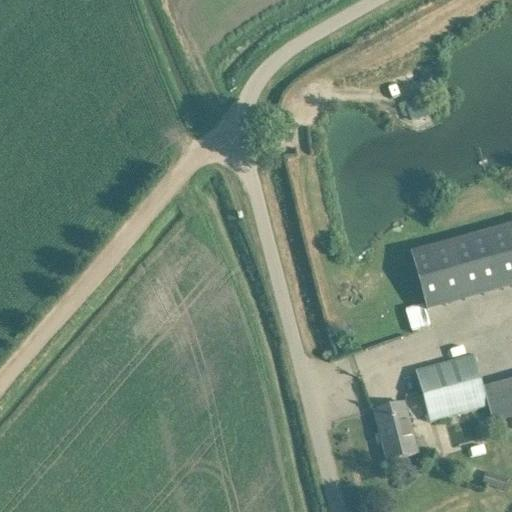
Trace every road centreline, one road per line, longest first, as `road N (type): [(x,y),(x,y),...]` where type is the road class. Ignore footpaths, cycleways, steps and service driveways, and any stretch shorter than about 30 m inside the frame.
road 1 (unclassified): [(337,511),(238,123),(274,60),(382,0)]
road 2 (track): [(0,396),(238,123)]
